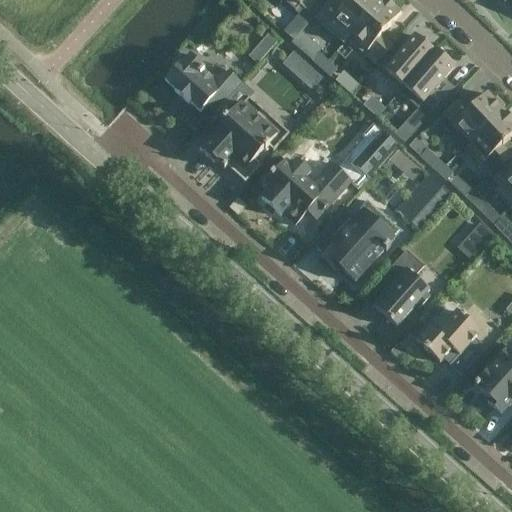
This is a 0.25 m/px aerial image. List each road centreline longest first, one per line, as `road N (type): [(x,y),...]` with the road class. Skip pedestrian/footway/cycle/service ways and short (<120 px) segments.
road 1 (residential): [(511,484),(145,151),(124,151),(110,166)]
road 2 (tertiary): [(361,390),(110,166)]
road 3 (tertiary): [(497,511),(361,390)]
road 4 (residential): [(361,390),(256,511)]
road 5 (tertiary): [(110,166),(0,66)]
